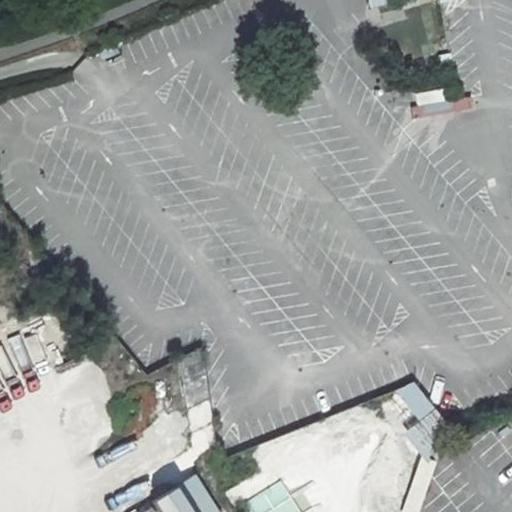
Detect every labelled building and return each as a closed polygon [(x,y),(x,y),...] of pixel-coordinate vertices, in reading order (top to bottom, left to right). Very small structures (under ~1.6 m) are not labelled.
[(412,90),(414,113),(470,109),(469,95),(444,97),(443,88),(412,90)] [(200,350),(177,353),(189,425),(212,421),(200,350)] [(405,410),(391,421),(422,458),(453,433),(408,378),(390,392),(405,410)] [(300,511),(277,469),(244,488),(256,511),(300,511)] [(213,511),(193,472),(146,495),(154,511),(213,511)]
